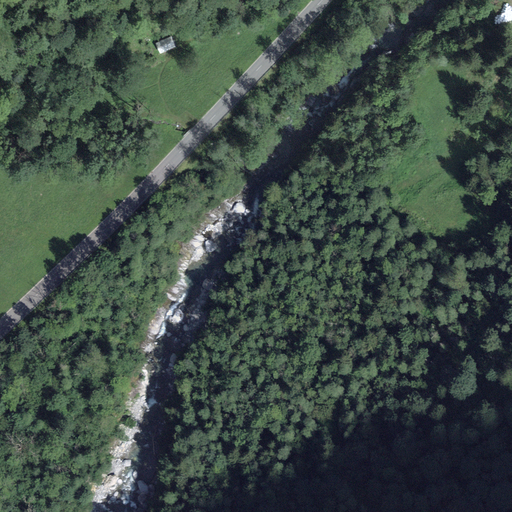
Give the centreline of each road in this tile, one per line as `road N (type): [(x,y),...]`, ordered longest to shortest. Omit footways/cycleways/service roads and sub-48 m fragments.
road 1 (tertiary): [(0,330),(165,169),(321,0)]
road 2 (track): [(511,104),(461,165),(424,191)]
